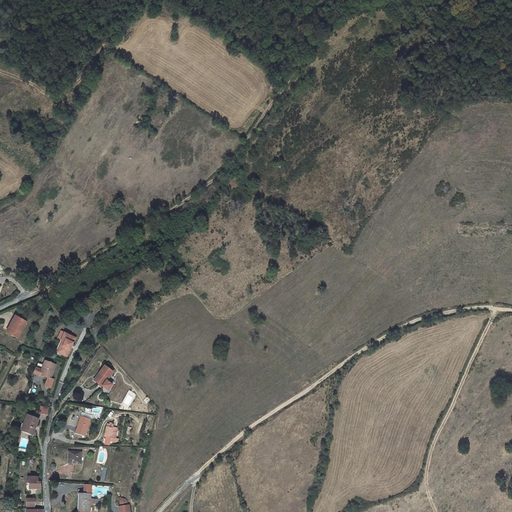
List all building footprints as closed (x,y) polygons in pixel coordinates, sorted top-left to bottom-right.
[(20,316),(14,325),(10,332),(19,337),(29,321),(20,316)] [(73,344),(77,337),(66,332),(62,339),(57,350),(68,356),(73,346),(71,346),(72,344),(73,344)] [(43,360),(41,365),(40,371),(33,368),(32,374),(38,376),(38,375),(49,379),(55,364),(43,360)] [(110,369),(102,363),(97,371),(98,372),(94,379),(107,388),(111,381),(105,378),(110,369)] [(89,413),(77,412),(74,434),(87,435),(89,413)] [(25,414),(20,428),(32,433),(37,419),(25,414)] [(82,452),(70,451),(69,464),(81,464),(82,452)] [(31,488),(41,488),(40,482),(37,482),(38,477),(30,476),(27,476),(27,482),(26,490),(31,490),(31,488)] [(88,483),(80,483),(80,494),(77,494),(78,509),(77,511),(90,511),(90,508),(89,508),(88,483)] [(117,505),(118,511),(129,511),(128,503),(124,504),(124,503),(124,502),(125,502),(125,501),(125,500),(125,499),(124,499),(124,498),(123,498),(122,497),(121,497),(121,498),(120,498),(119,499),(117,498),(117,500),(119,501),(119,502),(120,503),(121,504),(117,505)]
